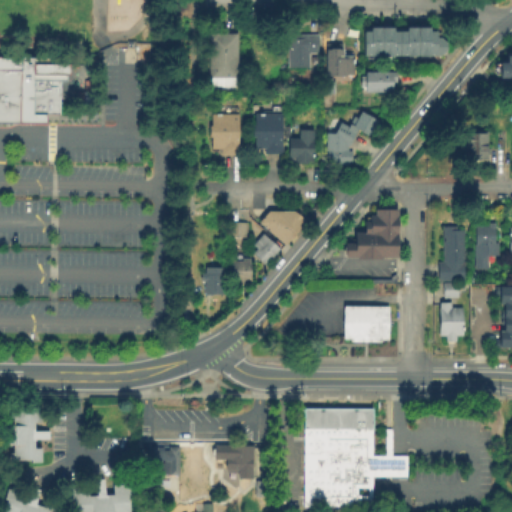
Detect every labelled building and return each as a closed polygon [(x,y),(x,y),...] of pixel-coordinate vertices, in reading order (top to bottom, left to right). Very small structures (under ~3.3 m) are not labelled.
[(381,59),(363,59),(363,34),(370,34),(370,30),(382,30),(381,59)] [(400,59),(381,59),(382,30),(394,30),(394,34),(400,34),(400,59)] [(418,59),(400,59),(400,34),(406,34),(406,30),(418,30),(418,59)] [(418,59),(418,30),(430,30),(430,34),(438,34),(438,39),(448,39),(447,59),(418,59)] [(236,89),(208,89),(208,35),(236,35),(236,89)] [(318,55),(306,55),(306,70),(286,70),(285,35),(318,35),(318,55)] [(352,78),(324,78),(325,51),(342,51),(342,58),(352,58),(352,78)] [(511,81),(500,81),(500,65),(507,65),(507,58),(511,58),(511,81)] [(0,125),(0,60),(70,61),(70,77),(64,77),(64,83),(59,83),(59,117),(45,117),(45,125),(0,125)] [(392,95),(359,95),(359,79),(364,79),(364,73),(395,73),(395,85),(392,85),(392,95)] [(234,158),(219,158),(219,151),(211,151),(211,140),(208,140),(208,128),(210,128),(210,115),(237,115),(238,151),(234,151),(234,158)] [(280,155),(263,156),(263,150),(254,150),(254,140),(251,140),(251,128),(253,128),(253,116),(280,116),(280,155)] [(355,134),(348,148),(331,139),(339,125),(355,134)] [(309,166),(288,166),(287,140),(297,140),(297,131),(313,131),(314,155),(308,155),(309,166)] [(485,162),(460,162),(460,135),(485,135),(485,162)] [(349,165),(325,165),(325,144),(334,144),(334,151),(349,151),(349,165)] [(397,236),(364,235),(364,224),(369,224),(369,216),(374,216),(374,210),(398,210),(397,236)] [(268,213),(293,213),(306,224),(285,248),(258,224),(268,213)] [(244,239),(228,239),(228,223),(244,223),(244,239)] [(471,272),(471,225),(495,224),(496,272),(471,272)] [(461,282),(436,282),(435,262),(441,262),(440,226),(454,226),(454,231),(460,231),(461,282)] [(264,266),(251,255),(255,250),(251,246),(261,234),(278,250),(264,266)] [(397,259),(344,258),(344,246),(353,246),(354,235),(364,235),(397,236),(397,259)] [(249,283),(231,284),(231,263),(240,263),(240,259),(249,259),(249,283)] [(222,296),(203,296),(203,283),(199,283),(199,275),(203,275),(203,268),(222,268),(222,296)] [(456,300),(441,300),(441,284),(456,284),(456,300)] [(511,305),(504,305),(498,305),(498,289),(511,289),(511,305)] [(348,316),(348,304),(386,305),(386,317),(365,317),(348,316)] [(445,346),(445,338),(436,338),(436,305),(449,305),(449,310),(461,310),(461,337),(454,337),(454,345),(445,346)] [(365,317),(364,340),(348,340),(348,337),(348,316),(365,317)] [(364,340),(365,317),(386,317),(386,337),(379,337),(379,340),(364,340)] [(511,350),(499,350),(499,334),(504,334),(511,334),(511,350)] [(40,464),(30,464),(30,461),(12,461),(12,446),(4,446),(4,424),(12,424),(12,418),(6,418),(6,406),(42,406),(42,422),(33,422),(33,432),(47,432),(47,440),(34,440),(34,449),(40,449),(40,464)] [(370,507),(302,507),(302,409),(371,409),(371,456),(395,457),(405,457),(405,478),(395,478),(370,478),(370,507)] [(251,477),(236,476),(237,471),(223,471),(223,459),(211,458),(211,444),(251,445),(251,477)] [(176,477),(145,476),(146,448),(159,448),(159,452),(166,452),(166,447),(177,448),(176,477)] [(253,479),(262,479),(262,495),(252,495),(253,479)] [(127,485),(130,511),(73,511),(72,500),(71,500),(70,491),(86,489),(86,499),(97,497),(95,483),(103,482),(104,495),(112,494),(112,486),(127,485)] [(61,509),(60,511),(0,511),(0,504),(6,487),(21,492),(19,500),(28,503),(30,497),(37,499),(35,506),(45,509),(47,504),(61,509)] [(210,502),(210,511),(199,511),(199,502),(210,502)]
